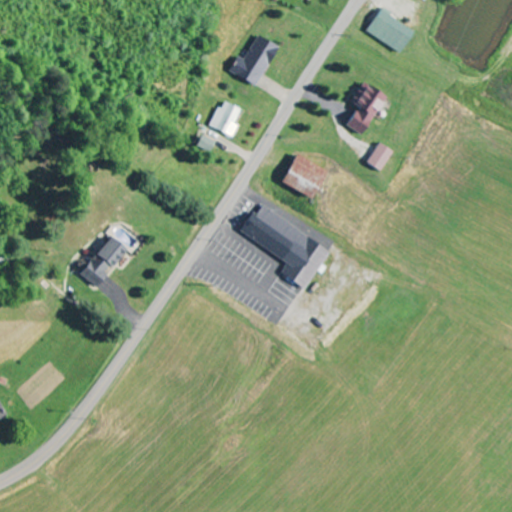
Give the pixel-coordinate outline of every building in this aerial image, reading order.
[(365,31),(398,54),(412,33),(379,10),(365,31)] [(277,48),(257,37),(244,60),(237,57),(228,73),(255,87),(277,48)] [(384,99),(362,83),(348,103),(356,108),(343,125),(358,135),(384,99)] [(208,128),(230,138),(236,126),(233,125),(239,111),(221,102),(208,128)] [(392,153),(378,144),(365,163),(378,173),(392,153)] [(310,200),(324,171),(292,156),(279,185),(310,200)] [(238,233),(285,265),(279,274),(303,290),(328,253),(261,207),(255,216),(251,213),(238,233)] [(91,287),(123,253),(108,239),(76,274),(91,287)]
